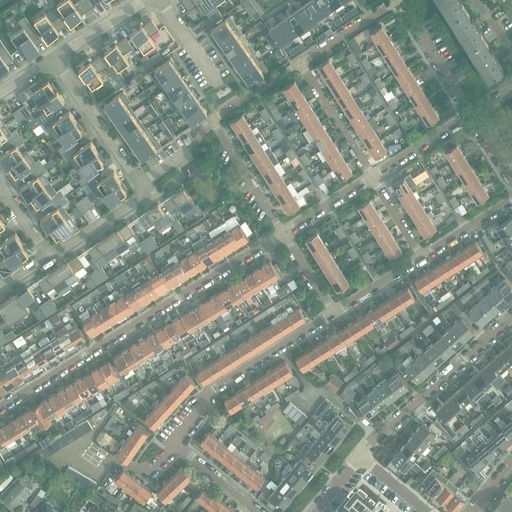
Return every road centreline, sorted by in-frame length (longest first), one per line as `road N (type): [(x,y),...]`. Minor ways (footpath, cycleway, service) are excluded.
road 1 (residential): [(0,409),(283,233)]
road 2 (residential): [(300,64),(399,1),(470,113)]
road 3 (residential): [(511,318),(360,457)]
road 4 (residential): [(52,60),(138,186)]
road 5 (residential): [(334,314),(213,389)]
road 6 (residential): [(300,64),(370,177)]
road 7 (residential): [(213,122),(283,233)]
